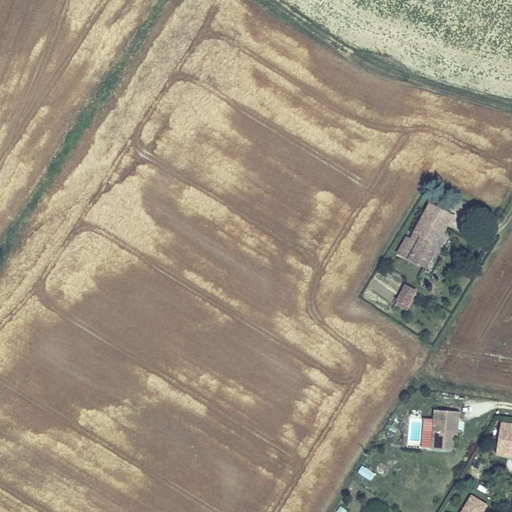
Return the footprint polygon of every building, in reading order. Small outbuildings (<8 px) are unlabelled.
[(442,234),(448,221),(427,211),(421,224),(442,234)] [(421,224),(409,247),(404,244),(396,260),(423,273),(442,234),(421,224)] [(407,311),(414,298),(403,293),(397,306),(407,311)] [(405,316),(407,311),(397,306),(395,311),(405,316)] [(432,449),(453,450),(454,435),(459,435),(460,410),(434,409),(432,449)] [(501,460),(511,461),(511,431),(506,431),(501,460)] [(362,465),(357,473),(371,480),(375,472),(362,465)] [(466,495),(461,511),(482,511),(486,500),(466,495)]
